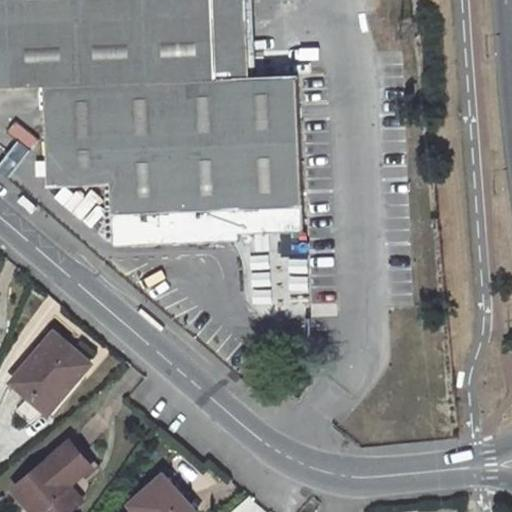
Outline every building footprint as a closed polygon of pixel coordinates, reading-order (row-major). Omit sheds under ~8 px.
[(243,77),(239,0),(0,0),(0,88),(49,86),(53,186),(115,183),(118,238),(308,231),(303,76),(243,77)] [(58,335),(14,386),(49,415),(70,390),(73,393),(95,367),(58,335)] [(36,511),(68,511),(84,499),(82,497),(72,485),(96,465),(74,438),(16,487),(36,511)] [(83,476),(72,485),(82,497),(93,488),(83,476)] [(196,511),(164,479),(131,508),(134,511),(196,511)]
